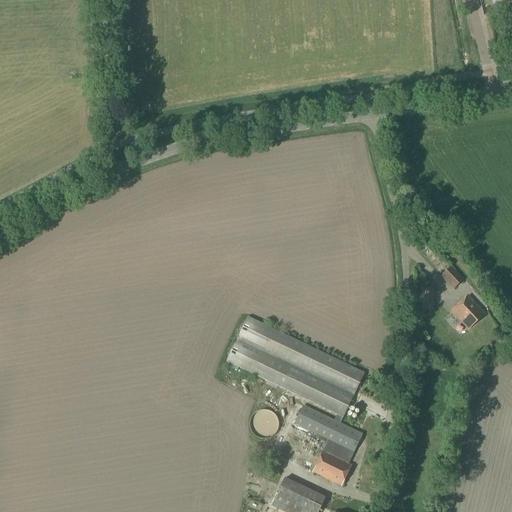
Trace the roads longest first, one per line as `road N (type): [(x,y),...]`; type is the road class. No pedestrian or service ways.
road 1 (unclassified): [(374,511),(403,380),(406,283),(372,114)]
road 2 (secondary): [(123,168),(217,139),(372,114)]
road 3 (track): [(511,335),(464,265),(394,201)]
road 4 (secondary): [(0,232),(123,168)]
road 5 (secondary): [(372,114),(494,95)]
